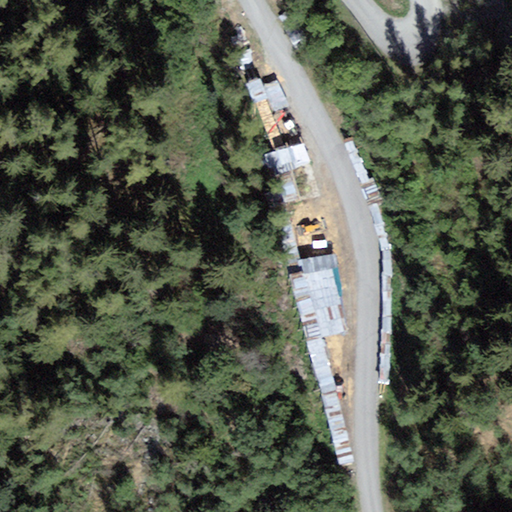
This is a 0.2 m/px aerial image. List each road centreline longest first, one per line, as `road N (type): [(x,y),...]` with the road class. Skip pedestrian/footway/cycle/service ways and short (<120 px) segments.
road 1 (unclassified): [(248,0),(353,191),(368,267),(375,511)]
road 2 (unclassified): [(421,0),(430,14),(401,41),(382,34),(351,0)]
